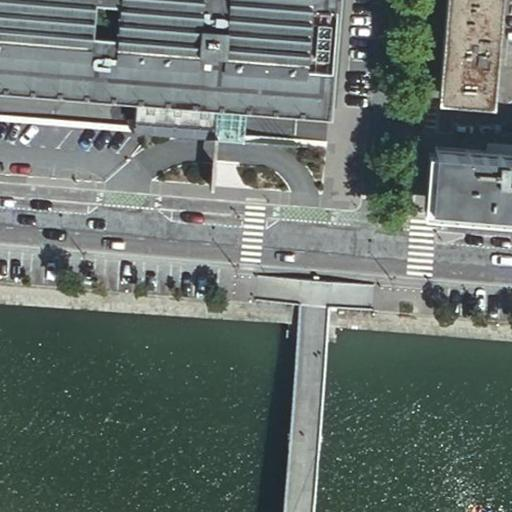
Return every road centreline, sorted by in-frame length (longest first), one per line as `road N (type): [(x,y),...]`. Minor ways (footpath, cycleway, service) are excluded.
road 1 (secondary): [(371,255),(0,224)]
road 2 (residential): [(383,113),(371,255)]
road 3 (secondary): [(511,266),(371,255)]
road 4 (residential): [(383,113),(511,115)]
